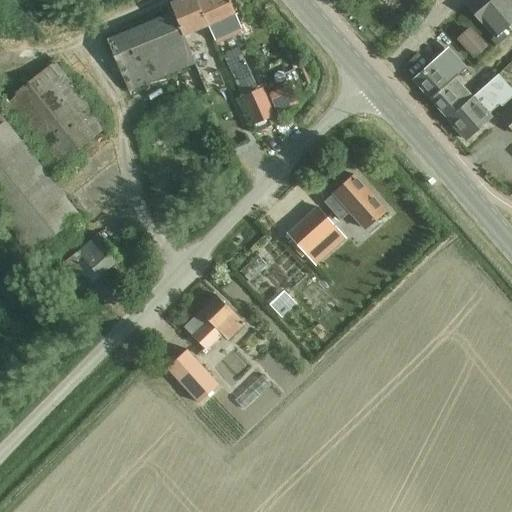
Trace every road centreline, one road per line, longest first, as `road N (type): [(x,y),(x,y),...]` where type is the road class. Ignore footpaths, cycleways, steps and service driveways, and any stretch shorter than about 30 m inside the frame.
road 1 (unclassified): [(0,452),(368,81)]
road 2 (secondary): [(511,245),(368,81)]
